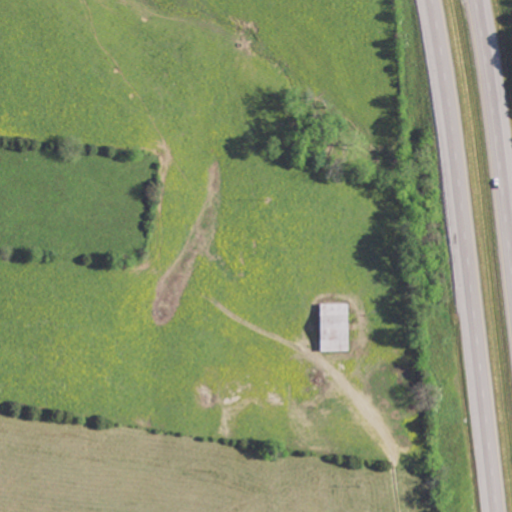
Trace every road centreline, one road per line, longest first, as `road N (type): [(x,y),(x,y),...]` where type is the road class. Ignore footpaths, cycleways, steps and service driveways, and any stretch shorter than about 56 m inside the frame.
road 1 (trunk): [(430,0),(496,511)]
road 2 (trunk): [(511,287),(475,0)]
